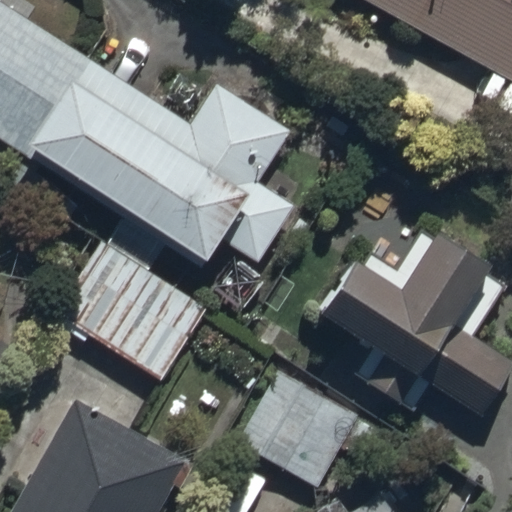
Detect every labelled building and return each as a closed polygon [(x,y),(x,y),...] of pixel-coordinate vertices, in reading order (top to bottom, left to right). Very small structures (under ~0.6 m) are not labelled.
[(0,0),(0,131),(200,260),(219,231),(255,254),(294,194),(260,173),(293,123),(215,73),(188,114),(12,0),(0,0)] [(511,0),(379,0),(511,72),(511,0)] [(363,244),(354,238),(318,295),(379,333),(355,371),(412,406),(431,377),(477,405),(511,350),(448,311),(489,245),(437,213),(434,219),(422,211),(397,251),(370,234),(363,244)] [(99,231),(53,304),(161,373),(207,301),(99,231)] [(0,361),(13,337),(0,330),(0,361)] [(278,354),(232,432),(311,479),(358,401),(278,354)] [(150,511),(171,476),(180,481),(194,457),(75,390),(6,511),(150,511)] [(354,511),(336,488),(303,511),(354,511)]
